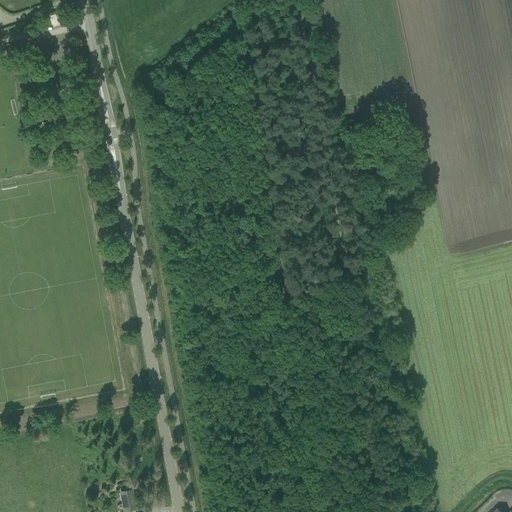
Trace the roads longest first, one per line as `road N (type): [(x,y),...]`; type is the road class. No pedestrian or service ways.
road 1 (track): [(227,0),(326,511)]
road 2 (tertiary): [(179,511),(84,0)]
road 3 (track): [(226,0),(114,79)]
